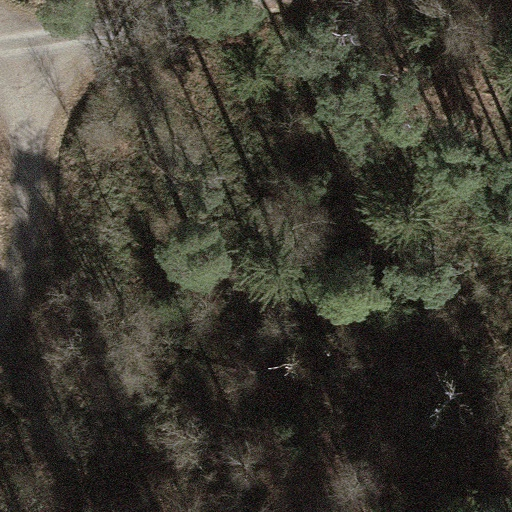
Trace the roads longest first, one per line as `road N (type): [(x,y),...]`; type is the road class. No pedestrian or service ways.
road 1 (track): [(0,319),(22,286),(39,128),(28,38)]
road 2 (track): [(291,0),(28,38)]
